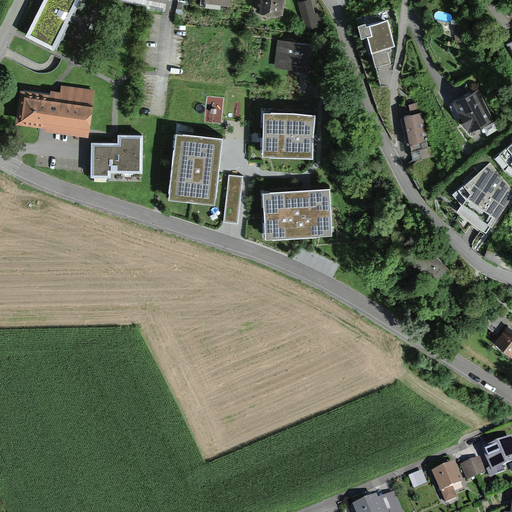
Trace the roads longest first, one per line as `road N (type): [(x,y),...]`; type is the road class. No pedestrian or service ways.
road 1 (residential): [(0,157),(87,197),(284,262),(511,391)]
road 2 (residential): [(329,0),(392,160)]
road 3 (residential): [(392,160),(416,200),(478,264),(511,276)]
road 4 (residential): [(308,511),(461,447)]
road 5 (residential): [(392,160),(402,155),(394,97),(404,18)]
